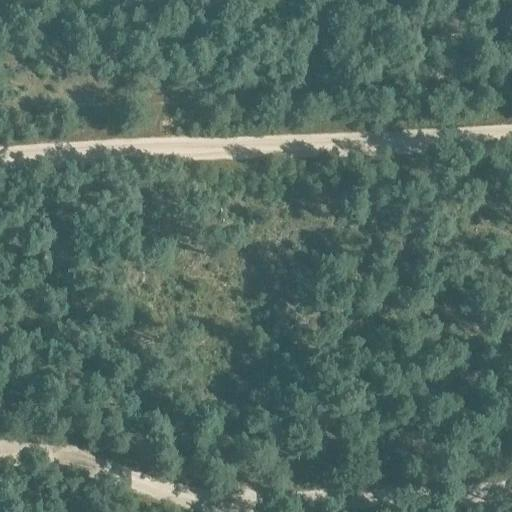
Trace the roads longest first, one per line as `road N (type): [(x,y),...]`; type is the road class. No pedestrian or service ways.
road 1 (track): [(0,457),(65,458),(145,487),(233,504),(511,493)]
road 2 (track): [(511,135),(0,160)]
